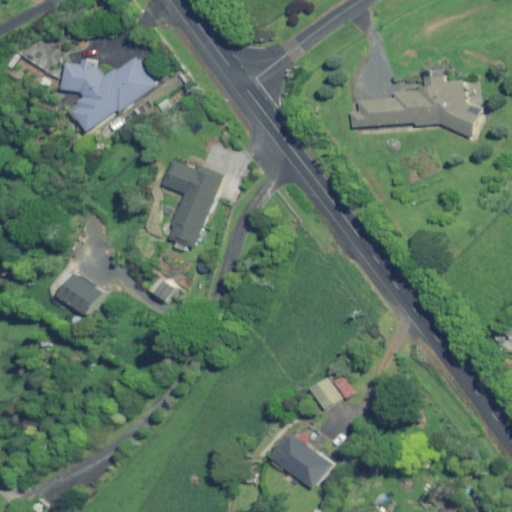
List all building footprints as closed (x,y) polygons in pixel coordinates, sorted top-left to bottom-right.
[(67,108),(85,133),(156,83),(138,58),(116,73),(113,69),(103,76),(100,72),(66,65),(61,90),(81,92),(83,97),(67,108)] [(352,113),(353,128),(415,123),(415,126),(440,124),(470,137),(482,109),(466,101),(464,84),(446,85),(445,76),(424,78),(425,87),(394,89),(395,99),(359,102),(360,112),(352,113)] [(168,234),(194,245),(224,175),(198,164),(195,171),(174,162),(163,186),(185,195),(168,234)] [(72,273),(57,296),(84,314),(100,292),(72,273)] [(177,289),(165,280),(156,293),(168,301),(177,289)] [(352,397),(339,376),(318,389),(331,410),(352,397)] [(289,434),(270,458),(311,489),(330,465),(289,434)]
